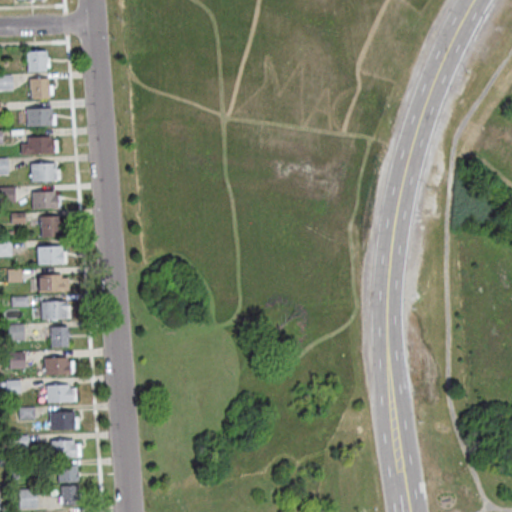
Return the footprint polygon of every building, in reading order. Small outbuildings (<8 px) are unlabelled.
[(24,48),(45,48),(46,68),(25,68),(24,48)] [(0,73),(0,88),(12,88),(11,73),(0,73)] [(28,76),(28,87),(30,87),(30,97),(48,96),(48,75),(28,76)] [(25,106),(51,105),(51,115),(50,115),(50,122),(26,123),(25,106)] [(27,134),(49,133),(49,137),(52,137),(53,151),(20,153),(19,142),(27,141),(27,134)] [(29,161),(54,161),(55,178),(30,179),(29,161)] [(0,185),(14,185),(15,200),(0,200),(0,185)] [(30,190),(53,189),(53,192),(56,192),(57,206),(31,207),(30,190)] [(10,211),(24,211),(24,222),(10,222),(10,211)] [(39,214),(58,213),(58,235),(39,236),(39,214)] [(0,239),(0,254),(11,254),(10,239),(0,239)] [(36,245),(37,263),(62,262),(61,244),(36,245)] [(7,268),(7,281),(21,280),(21,267),(7,268)] [(37,273),(37,290),(63,289),(63,288),(68,288),(67,276),(60,276),(60,272),(37,273)] [(10,295),(11,306),(28,305),(28,295),(10,295)] [(40,300),(40,318),(70,317),(69,304),(66,304),(66,299),(40,300)] [(7,323),(8,339),(23,338),(23,322),(7,323)] [(49,325),(66,324),(67,344),(50,344),(49,325)] [(9,351),(23,351),(24,367),(9,367),(9,351)] [(43,356),(66,355),(66,359),(69,359),(69,372),(44,373),(43,356)] [(5,379),(6,392),(20,391),(19,378),(5,379)] [(45,383),(46,401),(71,400),(71,386),(68,386),(68,382),(45,383)] [(18,406),(18,418),(34,417),(34,405),(18,406)] [(48,410),(49,428),(73,427),(73,409),(48,410)] [(10,435),(11,447),(28,446),(27,434),(10,435)] [(50,439),(50,455),(75,455),(75,441),(73,441),(73,438),(50,439)] [(56,463),(56,480),(77,479),(76,463),(56,463)] [(60,483),(77,483),(78,502),(61,503),(60,483)] [(17,488),(36,487),(37,506),(18,507),(17,488)]
